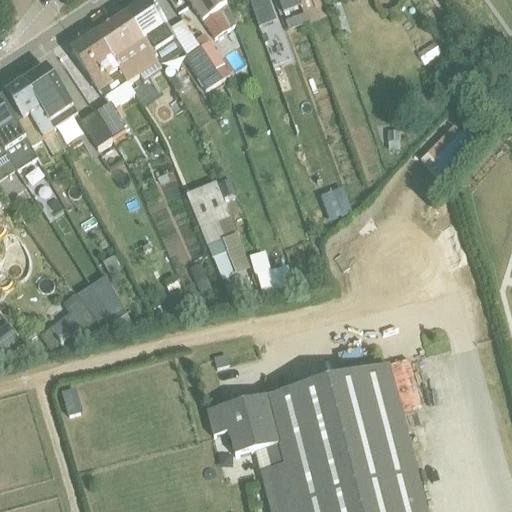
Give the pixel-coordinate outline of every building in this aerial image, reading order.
[(186,0),(215,44),(216,43),(234,31),(235,30),(237,30),(222,0),(186,0)] [(248,0),(260,30),(277,24),(267,0),(248,0)] [(278,0),(283,14),(301,8),(298,0),(278,0)] [(126,19),(160,69),(164,69),(169,67),(176,63),(180,60),(183,54),(170,34),(150,3),(126,19)] [(431,12),(423,17),(440,45),(441,44),(445,41),(439,31),(442,30),(431,12)] [(304,16),(286,23),(289,32),(308,26),(304,16)] [(97,38),(128,87),(141,78),(145,84),(162,74),(163,73),(160,69),(126,19),(97,38)] [(170,34),(183,54),(188,60),(201,52),(183,25),(170,34)] [(128,87),(97,38),(73,54),(106,105),(109,108),(96,116),(113,143),(127,135),(116,117),(118,115),(116,111),(135,99),(128,87)] [(202,51),(221,83),(229,78),(205,39),(197,44),(202,51)] [(434,44),(417,55),(424,65),(441,54),(434,44)] [(201,52),(188,60),(185,62),(207,95),(223,84),(221,83),(202,51),(201,52)] [(24,87),(51,136),(78,117),(47,71),(46,72),(24,87)] [(3,101),(32,151),(44,143),(53,159),(61,154),(51,136),(24,87),(3,101)] [(0,102),(0,147),(17,174),(18,175),(39,163),(32,151),(3,101),(0,102)] [(113,143),(96,116),(81,126),(98,152),(113,143)] [(462,139),(444,121),(410,155),(428,174),(462,139)] [(400,131),(388,132),(389,152),(401,151),(400,131)] [(0,147),(0,186),(17,174),(0,147)] [(216,184),(223,200),(235,195),(229,179),(216,184)] [(223,200),(216,184),(187,196),(222,282),(238,276),(228,254),(232,252),(227,241),(238,237),(223,200)] [(334,186),(310,194),(319,222),(343,214),(334,186)] [(282,251),(249,264),(253,274),(286,261),(282,251)] [(114,257),(102,263),(109,275),(120,269),(114,257)] [(201,265),(190,270),(201,294),(212,290),(201,265)] [(78,298),(103,333),(126,316),(105,280),(92,288),(78,298)] [(296,281),(271,288),(273,295),(298,288),(296,281)] [(71,316),(88,338),(90,342),(103,333),(78,298),(64,307),(71,316)] [(88,338),(71,316),(39,338),(42,341),(29,351),(36,359),(54,355),(62,353),(58,347),(63,343),(75,335),(81,343),(88,338)] [(427,511),(390,368),(208,415),(215,439),(229,435),(235,458),(256,453),(270,511),(427,511)] [(53,390),(56,417),(72,415),(69,388),(53,390)]
